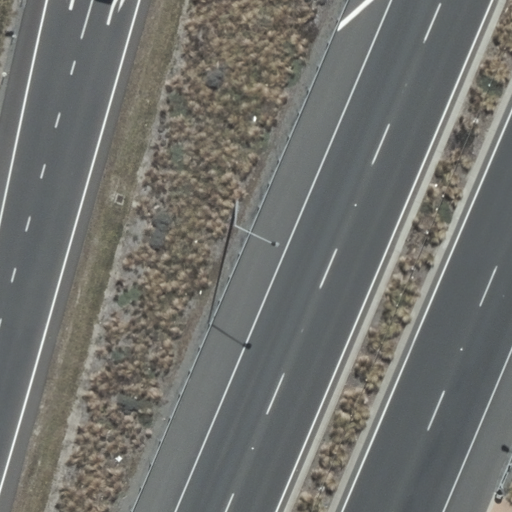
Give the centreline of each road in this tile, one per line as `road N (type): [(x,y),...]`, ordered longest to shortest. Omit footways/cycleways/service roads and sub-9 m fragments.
road 1 (trunk): [(224,511),(439,0)]
road 2 (trunk): [(0,360),(93,0)]
road 3 (trunk): [(511,231),(394,511)]
